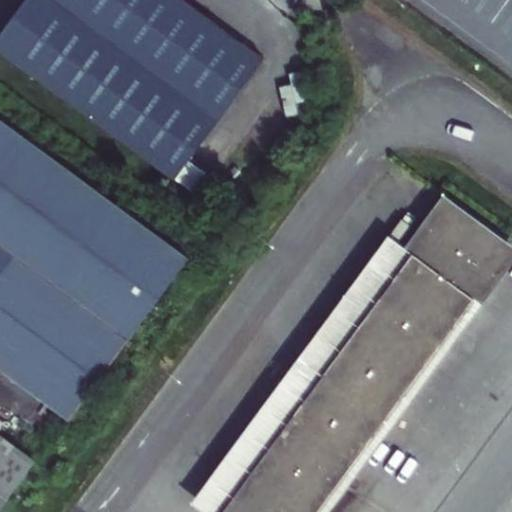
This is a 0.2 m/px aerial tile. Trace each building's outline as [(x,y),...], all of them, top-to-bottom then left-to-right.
[(191,155),(262,57),(183,0),(26,0),(0,36),(0,50),(175,178),(191,155)] [(71,418),(188,257),(0,119),(0,367),(56,408),(71,418)] [(392,232),(193,501),(206,511),(221,511),(450,203),(454,198),(444,191),(406,242),(392,232)] [(511,241),(454,198),(450,203),(511,248),(511,241)] [(318,511),(511,252),(511,248),(450,203),(221,511),(318,511)] [(330,511),(511,268),(511,252),(318,511),(330,511)] [(0,511),(37,461),(25,452),(0,433),(0,511)]
